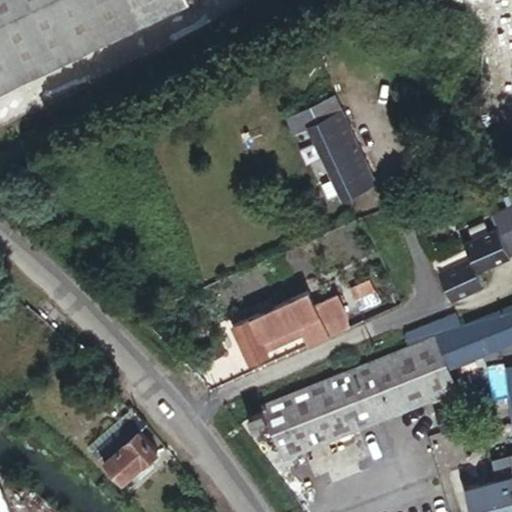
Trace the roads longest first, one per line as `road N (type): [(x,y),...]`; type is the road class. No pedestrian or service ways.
road 1 (residential): [(252,511),(186,413),(0,243)]
road 2 (unknown): [(0,110),(220,0)]
